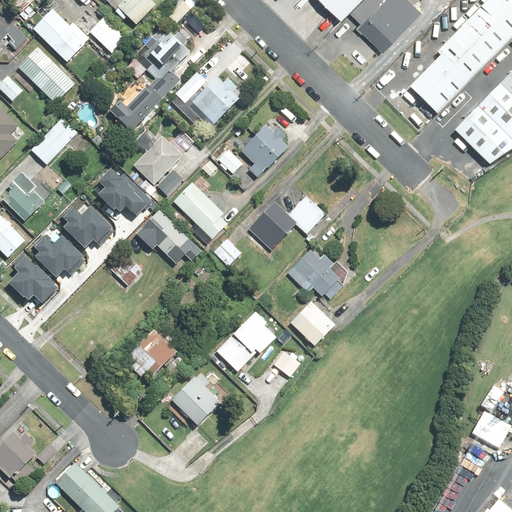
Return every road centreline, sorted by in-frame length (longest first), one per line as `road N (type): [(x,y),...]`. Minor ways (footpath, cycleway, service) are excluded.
road 1 (residential): [(422,174),(239,0)]
road 2 (residential): [(0,328),(116,441)]
